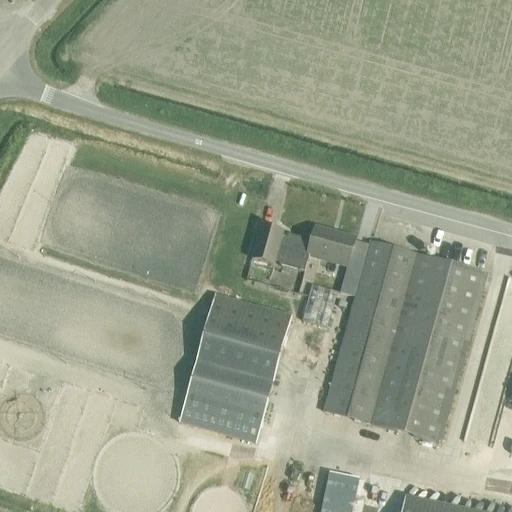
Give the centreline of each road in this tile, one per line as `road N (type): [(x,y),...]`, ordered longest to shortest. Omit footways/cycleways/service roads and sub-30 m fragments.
road 1 (unclassified): [(511,230),(37,93),(0,71)]
road 2 (unknown): [(511,253),(455,469),(284,421)]
